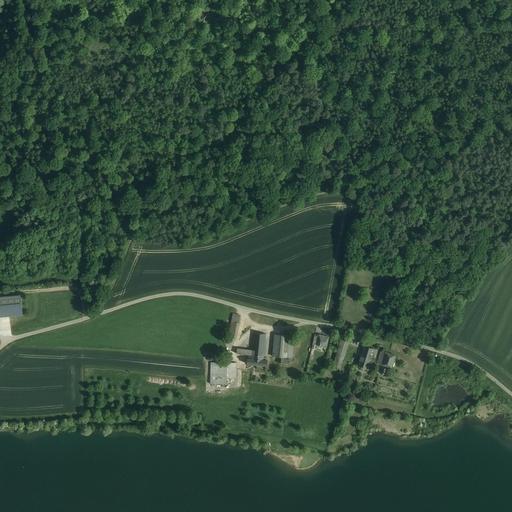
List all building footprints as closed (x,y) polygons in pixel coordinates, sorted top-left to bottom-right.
[(0,316),(22,314),(21,294),(0,296),(0,316)] [(241,315),(233,313),(225,344),(233,346),(241,315)] [(249,354),(248,358),(264,360),(266,333),(254,332),(252,350),(252,355),(249,354)] [(275,334),(273,356),(282,356),(290,357),(292,357),(294,335),(292,335),(275,334)] [(329,336),(319,334),(317,345),(326,347),(329,336)] [(349,340),(342,338),(333,366),(341,368),(349,340)] [(375,348),(364,345),(358,364),(369,368),(375,348)] [(396,355),(382,350),(378,363),(385,365),(390,367),(392,367),(396,355)] [(236,378),(237,362),(211,362),(211,383),(228,384),(228,382),(227,382),(227,378),(236,378)]
